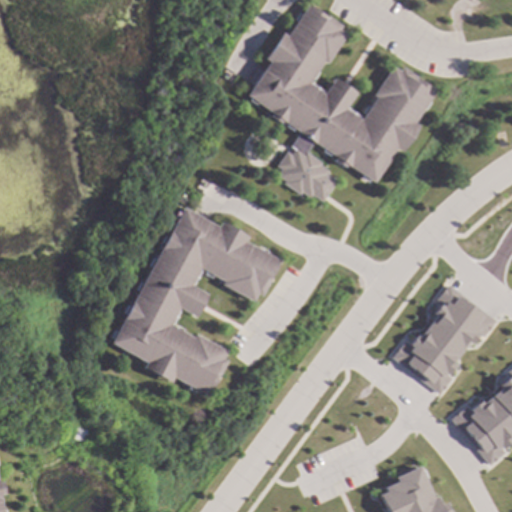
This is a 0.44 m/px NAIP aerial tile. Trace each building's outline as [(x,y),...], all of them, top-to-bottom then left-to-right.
[(338,26),(335,30),(343,35),(323,64),(320,62),(304,83),(320,94),(331,79),(352,94),(341,109),(357,120),(373,98),(369,95),(389,67),(395,71),(398,67),(414,78),(413,79),(431,91),(409,122),(415,126),(397,153),(392,149),(369,183),(343,165),(341,168),(331,161),(332,158),(310,143),(304,153),(319,163),(317,166),(325,171),(323,174),(333,181),(319,201),(309,195),(307,198),(299,192),(297,195),(281,183),(283,181),(275,176),(279,170),(274,166),(297,134),(278,121),(276,124),(267,117),(268,114),(242,96),(244,92),(246,89),(247,88),(261,69),(263,66),(265,63),(261,60),(260,59),(277,33),(282,36),(305,4),(338,26)] [(191,214),(211,224),(216,227),(219,223),(246,237),(243,243),(277,261),(258,296),(254,293),(249,302),(219,286),(222,281),(198,269),(189,286),(206,295),(194,318),(177,309),(168,326),(191,339),(193,335),(224,351),(219,359),(222,361),(203,396),(170,378),(167,383),(139,369),(142,363),(107,344),(180,208),(191,214)] [(389,358),(401,342),(406,345),(413,335),(416,338),(433,316),(430,314),(438,303),(434,300),(446,284),(493,321),(481,337),(476,334),(469,343),(466,341),(449,363),(452,365),(444,375),(449,379),(436,395),(389,358)] [(446,421),(462,408),(465,412),(475,405),(477,408),(499,391),(497,388),(507,380),(504,375),(511,369),(511,433),(503,440),(505,443),(495,451),(499,455),(483,468),(446,421)] [(383,511),(375,494),(383,491),(381,487),(394,482),(392,477),(416,466),(430,498),(433,497),(437,506),(442,503),(445,511),(383,511)]
